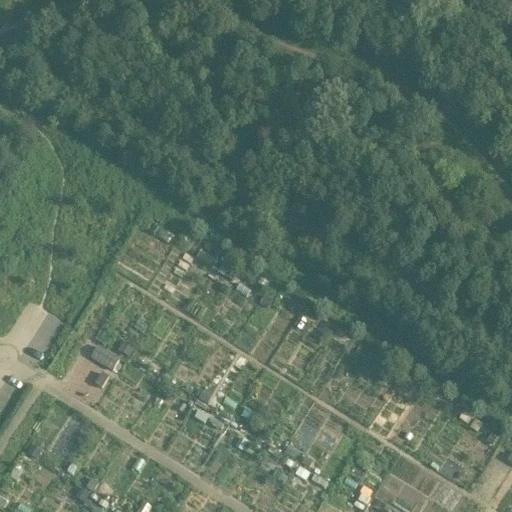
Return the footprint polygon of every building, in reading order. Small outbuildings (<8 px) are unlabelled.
[(149,220),(159,225),(163,219),(153,213),(149,220)] [(184,231),(179,239),(185,243),(190,235),(184,231)] [(160,232),(157,238),(168,245),(171,238),(160,232)] [(270,285),(260,279),(257,286),(266,291),(270,285)] [(272,304),(264,298),(259,307),(267,312),(272,304)] [(284,306),(280,312),(289,317),(293,310),(284,306)] [(134,330),(143,335),(147,329),(138,323),(134,330)] [(335,331),(327,326),(320,336),(329,341),(335,331)] [(124,344),(119,354),(129,360),(135,350),(124,344)] [(119,361),(97,347),(90,359),(112,372),(119,361)] [(102,375),(95,385),(102,390),(109,379),(102,375)] [(141,392),(137,399),(145,404),(149,397),(141,392)] [(245,411),(241,418),(251,424),(256,417),(245,411)] [(264,442),(269,435),(262,431),(257,438),(264,442)] [(492,448),(497,440),(490,437),(486,444),(492,448)] [(27,456),(36,461),(41,454),(32,448),(27,456)] [(289,448),(285,455),(296,461),(299,454),(289,448)] [(305,458),(301,466),(308,471),(313,463),(305,458)] [(67,475),(73,478),(77,471),(72,468),(67,475)] [(310,475),(299,469),(295,477),(305,483),(310,475)] [(85,490),(93,495),(99,485),(91,480),(85,490)] [(368,501),(372,494),(363,489),(359,495),(360,496),(357,502),(367,508),(370,502),(368,501)] [(101,503),(99,507),(105,511),(107,507),(101,503)]
